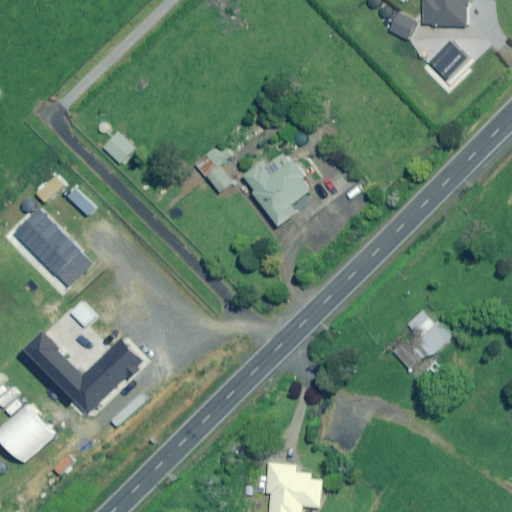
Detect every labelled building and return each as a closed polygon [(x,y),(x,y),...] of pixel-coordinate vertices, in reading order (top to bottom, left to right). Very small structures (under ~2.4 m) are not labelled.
[(425,0),(425,25),(471,26),(472,0),(425,0)] [(421,22),(404,13),(394,31),(411,40),(421,22)] [(138,149),(122,133),(108,148),(124,163),(138,149)] [(226,156),(220,149),(200,164),(210,177),(213,175),(226,193),(238,184),(225,166),(237,157),(233,151),(226,156)] [(321,189),(295,152),(281,162),(273,167),(270,164),(252,177),(262,191),(260,192),(285,227),(298,218),(292,209),(321,189)] [(438,325),(428,312),(411,325),(419,334),(396,352),(413,374),(458,338),(444,320),(438,325)] [(201,336),(189,325),(180,334),(192,345),(201,336)] [(301,466),(273,463),(270,493),(275,493),(273,511),(306,511),(307,506),(326,508),(329,481),(315,480),(315,474),(300,473),(301,466)]
